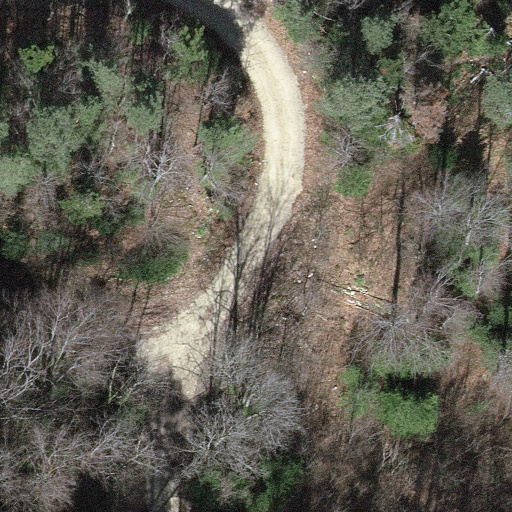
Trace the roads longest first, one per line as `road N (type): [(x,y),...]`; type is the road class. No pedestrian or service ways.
road 1 (track): [(222,0),(263,40),(285,91),(290,145),(266,228),(200,335),(169,438),(162,511)]
road 2 (track): [(0,292),(144,331),(200,335)]
